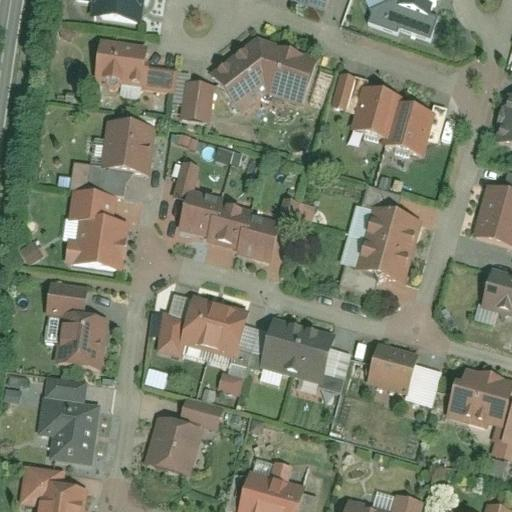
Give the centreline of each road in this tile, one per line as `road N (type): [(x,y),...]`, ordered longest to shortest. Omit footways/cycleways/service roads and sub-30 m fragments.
road 1 (residential): [(111,511),(147,272),(186,273),(418,341)]
road 2 (residential): [(188,33),(253,16),(481,95)]
road 3 (residential): [(481,95),(418,341)]
